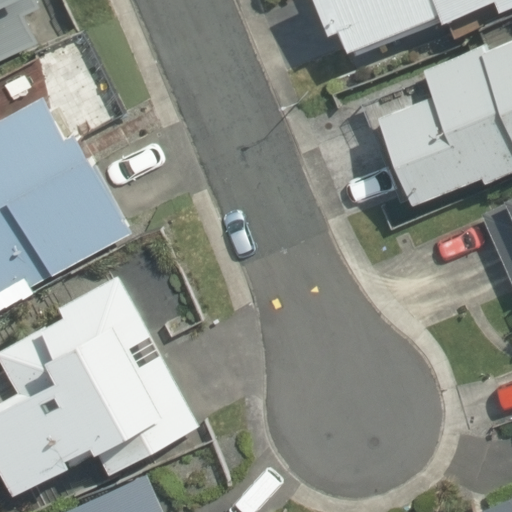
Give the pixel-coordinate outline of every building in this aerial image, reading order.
[(0,0),(0,58),(41,39),(30,11),(50,1),(49,0),(0,0)] [(352,23),(361,44),(452,9),(455,17),(495,0),(504,0),(508,8),(511,6),(511,0),(331,0),(343,27),(352,23)] [(446,87),(391,107),(424,197),(494,171),(497,177),(511,171),(511,39),(494,46),(492,40),(436,61),(446,87)] [(0,293),(34,275),(38,284),(140,229),(99,150),(95,152),(83,129),(73,135),(51,92),(0,121),(0,293)] [(511,200),(488,210),(511,269),(511,200)] [(207,423),(126,272),(68,303),(73,313),(5,347),(28,392),(0,406),(0,444),(24,490),(108,447),(119,469),(207,423)] [(172,511),(156,470),(75,504),(77,511),(172,511)] [(511,511),(511,496),(477,511),(511,511)]
